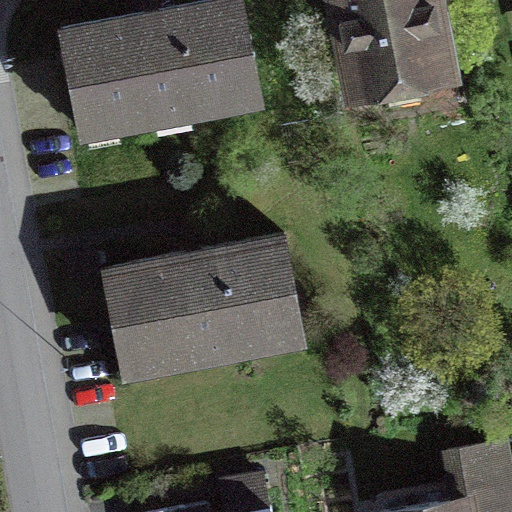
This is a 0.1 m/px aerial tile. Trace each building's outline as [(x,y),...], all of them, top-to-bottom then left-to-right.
[(242,0),(202,0),(62,27),(81,127),(261,93),(242,0)] [(432,0),(340,0),(357,85),(446,68),(432,0)] [(284,231),(104,265),(123,366),(303,332),(284,231)] [(220,478),(226,511),(218,511),(185,511),(184,504),(138,511),(271,511),(270,502),(267,503),(260,471),(220,478)] [(486,511),(485,506),(470,508),(468,493),(379,509),(379,511),(486,511)]
